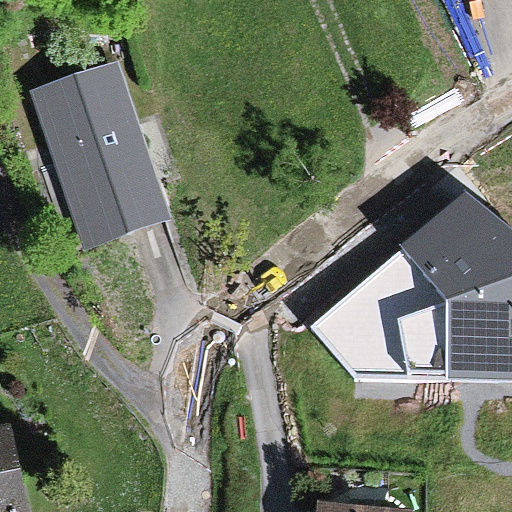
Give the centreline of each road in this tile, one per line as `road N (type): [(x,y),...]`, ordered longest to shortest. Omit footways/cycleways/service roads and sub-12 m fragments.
road 1 (residential): [(180,511),(182,422),(195,360),(234,305),(511,100)]
road 2 (track): [(182,422),(102,359),(0,198)]
road 3 (track): [(398,186),(318,0)]
